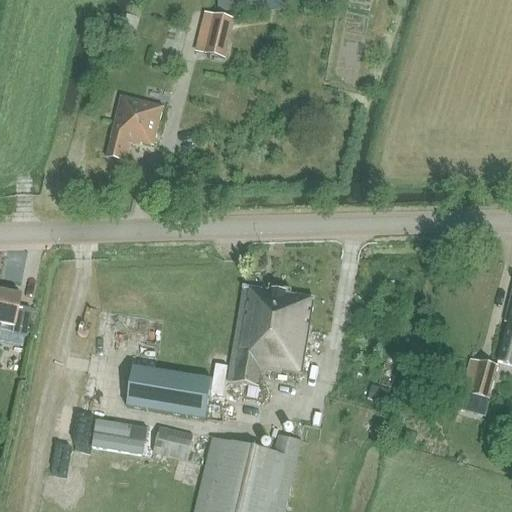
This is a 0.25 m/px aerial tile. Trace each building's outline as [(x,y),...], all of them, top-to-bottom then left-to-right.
[(217,0),(217,11),(251,11),(251,0),(217,0)] [(286,0),(262,0),(262,12),(286,12),(286,0)] [(216,16),(207,55),(227,60),(237,21),(216,16)] [(165,110),(123,99),(112,140),(113,141),(108,160),(127,165),(132,146),(143,148),(143,146),(154,149),(165,110)] [(301,377),(315,300),(243,288),(235,335),(227,384),(259,389),(261,381),(258,377),(260,371),(264,371),(265,374),(280,376),(281,374),(301,377)] [(0,293),(0,333),(25,338),(31,311),(17,308),(19,297),(18,297),(19,294),(17,291),(9,289),(6,291),(6,295),(0,293)] [(511,293),(504,324),(507,325),(498,363),(511,366),(511,293)] [(413,342),(409,358),(425,362),(429,346),(413,342)] [(477,407),(487,409),(497,368),(471,361),(462,394),(480,398),(477,407)] [(216,367),(211,396),(223,398),(228,369),(216,367)] [(211,385),(132,371),(125,411),(204,424),(211,385)] [(376,389),(372,403),(383,406),(388,392),(376,389)] [(145,458),(150,430),(96,420),(91,448),(145,458)] [(195,437),(161,429),(155,455),(188,463),(195,437)] [(197,511),(284,511),(301,442),(280,437),(276,455),(214,440),(197,511)]
